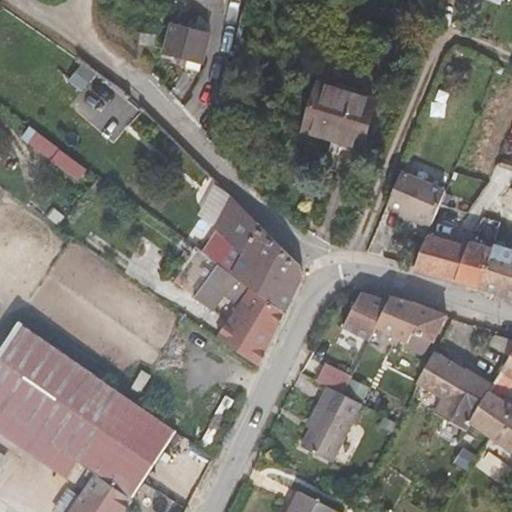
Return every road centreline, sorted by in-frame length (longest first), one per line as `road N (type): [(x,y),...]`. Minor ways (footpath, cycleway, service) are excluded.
road 1 (residential): [(511,315),(411,281),(355,271),(330,282),(211,511)]
road 2 (track): [(330,282),(314,255),(69,30)]
